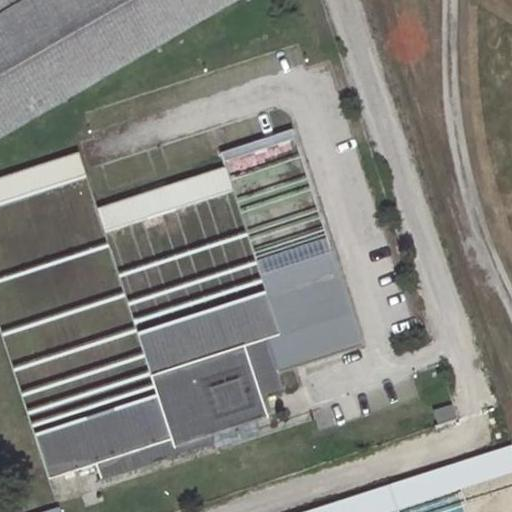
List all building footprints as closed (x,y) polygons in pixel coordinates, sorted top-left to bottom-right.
[(0,0),(0,137),(234,0),(0,0)] [(294,130),(223,153),(227,164),(297,141),(294,130)] [(81,153),(0,180),(0,205),(88,177),(81,153)] [(229,168),(100,211),(107,234),(236,191),(229,168)] [(330,240),(260,263),(270,294),(141,336),(161,396),(38,436),(51,477),(98,462),(105,482),(271,428),(263,403),(290,394),(283,374),(366,346),(330,240)] [(511,511),(511,447),(511,446),(306,511),(511,511)]
